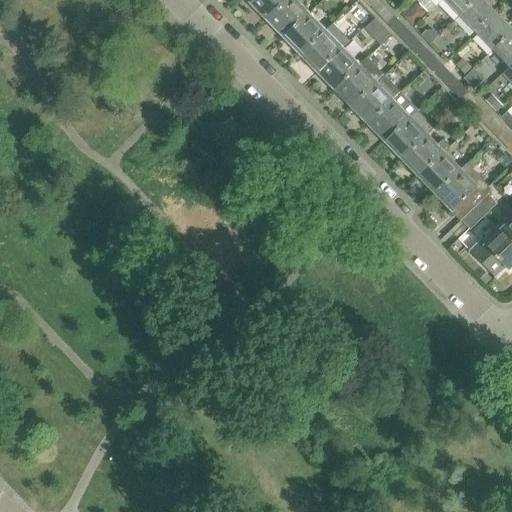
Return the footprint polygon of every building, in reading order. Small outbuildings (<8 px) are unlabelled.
[(288,0),(242,0),(265,23),(288,0)] [(282,40),(309,14),(295,0),(288,0),(265,23),(282,40)] [(386,7),(378,0),(375,0),(369,6),(378,15),(386,7)] [(442,0),(459,17),(476,0),(442,0)] [(475,34),(494,16),(479,0),(476,0),(459,17),(475,34)] [(394,16),(386,7),(378,15),(386,24),(394,16)] [(299,58),(326,31),(309,14),(282,40),(299,58)] [(403,24),(394,16),(386,24),(395,32),(403,24)] [(492,52),(511,33),(494,16),(475,34),(492,52)] [(411,33),(403,24),(395,32),(403,41),(411,33)] [(299,58),(316,75),(343,49),(350,42),(343,35),(336,42),(326,31),(299,58)] [(420,42),(411,33),(403,41),(412,50),(420,42)] [(509,69),(511,65),(511,34),(511,33),(492,52),(509,69)] [(428,51),(420,42),(412,50),(420,58),(428,51)] [(333,92),(360,66),(343,49),(316,75),(333,92)] [(437,59),(428,51),(420,58),(429,67),(437,59)] [(350,110),(385,76),(368,58),(360,66),(333,92),(350,110)] [(445,68),(437,59),(429,67),(437,76),(445,68)] [(511,84),(511,65),(509,69),(502,75),(511,84)] [(454,77),(445,68),(437,76),(446,85),(454,77)] [(367,127),(394,101),(402,93),(385,76),(350,110),(367,127)] [(462,86),(454,77),(446,85),(454,93),(462,86)] [(471,94),(462,86),(454,93),(463,102),(471,94)] [(479,103),(471,94),(463,102),(471,111),(479,103)] [(384,145),(411,119),(394,101),(367,127),(384,145)] [(488,112),(479,103),(471,111),(480,120),(488,112)] [(401,162),(428,136),(435,129),(418,112),(411,119),(384,145),(401,162)] [(496,121),(488,112),(480,120),(488,128),(496,121)] [(505,129),(496,121),(488,128),(496,137),(505,129)] [(511,139),(511,136),(505,129),(496,137),(505,146),(511,139)] [(418,180),(445,153),(451,147),(444,140),(437,146),(428,136),(401,162),(418,180)] [(435,197),(462,171),(445,153),(418,180),(435,197)] [(488,195),(489,187),(467,165),(462,171),(435,197),(452,214),(453,213),(461,221),(478,205),(488,195)] [(487,214),(497,204),(488,195),(478,205),(487,214)] [(470,231),(487,214),(478,205),(461,221),(470,231)] [(511,218),(502,229),(511,238),(511,218)] [(511,270),(511,238),(502,229),(485,246),(480,241),(469,251),(496,279),(507,268),(510,272),(511,270)]
